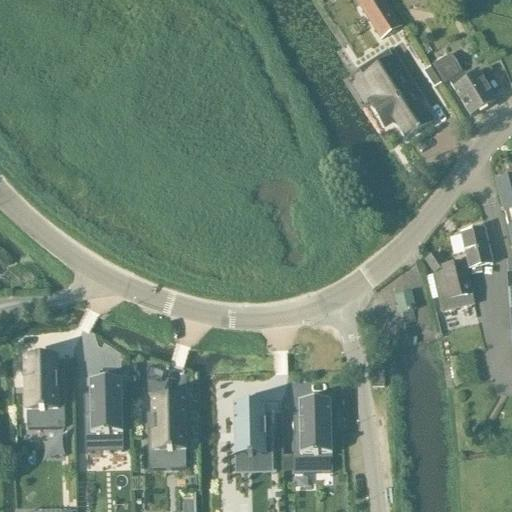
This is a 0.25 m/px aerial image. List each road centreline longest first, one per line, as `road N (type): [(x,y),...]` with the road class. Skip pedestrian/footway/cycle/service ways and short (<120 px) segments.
road 1 (tertiary): [(341,298),(304,314),(228,320),(171,308),(113,284),(38,237),(0,194)]
road 2 (tertiary): [(511,122),(401,257),(341,298)]
road 3 (unclassified): [(341,298),(358,363),(376,511)]
